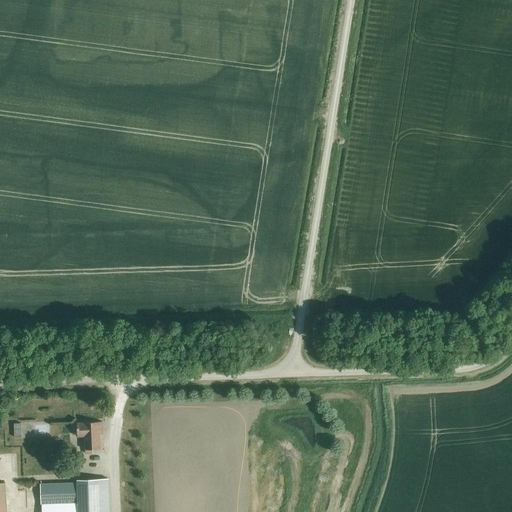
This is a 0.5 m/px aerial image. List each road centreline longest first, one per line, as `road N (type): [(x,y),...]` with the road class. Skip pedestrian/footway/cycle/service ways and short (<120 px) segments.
road 1 (unclassified): [(293,372),(352,0)]
road 2 (unclassified): [(0,385),(293,372)]
road 3 (unclassified): [(293,372),(464,369),(511,339)]
